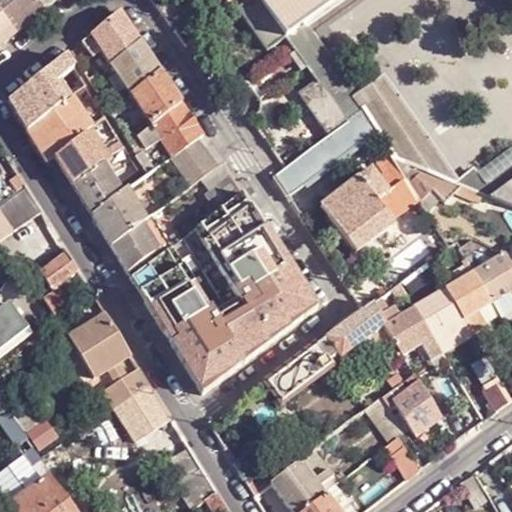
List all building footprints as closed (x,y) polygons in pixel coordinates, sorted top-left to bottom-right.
[(32,0),(0,0),(0,17),(16,35),(44,13),(32,0)] [(32,0),(44,13),(59,0),(32,0)] [(159,9),(163,15),(175,6),(173,3),(170,0),(166,0),(157,7),(159,9)] [(268,54),(287,40),(259,0),(253,0),(238,11),(268,54)] [(259,0),(287,40),(302,29),(343,0),(259,0)] [(121,12),(91,36),(112,67),(140,42),(130,27),(121,12)] [(0,17),(0,48),(16,35),(0,17)] [(336,111),(351,101),(302,29),(287,40),(316,81),(336,111)] [(140,42),(112,67),(131,97),(161,73),(151,57),(140,42)] [(65,58),(46,73),(54,86),(73,70),(65,58)] [(104,65),(88,79),(91,84),(107,70),(104,65)] [(54,86),(46,73),(17,96),(35,127),(65,105),(59,95),(54,86)] [(161,73),(131,97),(153,128),(183,104),(171,88),(161,73)] [(390,156),(392,159),(454,186),(458,183),(383,77),(351,101),(359,114),(363,111),(392,155),(390,156)] [(348,122),(359,114),(351,101),(336,111),(316,81),(298,95),(327,138),(348,122)] [(28,132),(35,127),(17,96),(10,102),(28,132)] [(111,114),(123,104),(119,97),(106,106),(111,114)] [(192,119),(183,104),(153,128),(146,133),(154,144),(161,140),(173,157),(196,140),(203,135),(192,119)] [(55,158),(84,135),(79,126),(65,105),(35,127),(46,142),(55,158)] [(84,135),(105,119),(101,113),(93,118),(91,116),(79,126),(84,135)] [(127,118),(118,125),(131,144),(134,142),(140,137),(127,118)] [(362,141),(348,122),(327,138),(283,171),(274,178),(287,198),(362,141)] [(35,127),(28,132),(47,163),(55,158),(46,142),(35,127)] [(154,144),(146,133),(140,137),(134,142),(142,152),(154,144)] [(74,189),(104,166),(84,135),(55,158),(65,173),(74,189)] [(216,168),(196,140),(173,157),(171,159),(191,187),(216,168)] [(134,142),(131,144),(138,156),(134,158),(148,176),(155,171),(142,152),(134,142)] [(511,155),(478,181),(483,189),(511,167),(511,155)] [(148,176),(134,158),(133,160),(127,164),(140,183),(148,176)] [(119,171),(112,159),(104,166),(111,177),(119,171)] [(417,198),(420,203),(432,191),(444,204),(454,196),(461,189),(454,186),(392,159),(406,181),(417,198)] [(111,177),(104,166),(74,189),(84,204),(93,219),(122,195),(111,177)] [(481,197),(490,201),(511,183),(511,167),(483,189),(478,181),(472,173),(458,183),(454,186),(461,189),(481,197)] [(393,226),(391,222),(376,203),(388,193),(372,170),(321,208),(356,254),(393,226)] [(400,210),(417,198),(406,181),(389,195),(400,210)] [(242,194),(235,183),(210,202),(218,214),(242,194)] [(511,183),(490,201),(511,209),(511,183)] [(26,186),(0,205),(0,208),(16,230),(41,210),(26,186)] [(461,189),(454,196),(478,207),(481,197),(461,189)] [(147,220),(128,191),(122,195),(93,219),(102,233),(111,248),(147,220)] [(402,213),(400,210),(389,195),(388,193),(376,203),(391,222),(402,213)] [(132,281),(204,394),(319,309),(242,194),(218,214),(173,248),(166,254),(132,281)] [(170,244),(152,216),(147,220),(111,248),(120,262),(128,275),(162,249),(170,244)] [(173,248),(170,244),(162,249),(166,254),(173,248)] [(474,274),(504,257),(484,250),(466,260),(474,274)] [(53,291),(79,272),(67,253),(42,272),(53,291)] [(511,293),(511,269),(510,266),(504,257),(474,274),(492,305),(508,296),(511,293)] [(463,323),(492,305),(474,274),(444,292),(463,323)] [(463,323),(444,292),(415,309),(433,340),(442,355),(472,339),(463,323)] [(58,317),(66,312),(54,293),(45,298),(57,317),(58,317)] [(501,320),(511,313),(511,303),(508,296),(492,305),(496,312),(501,320)] [(381,300),(372,307),(403,358),(422,346),(437,372),(448,365),(442,355),(433,340),(415,309),(401,318),(395,308),(389,311),(381,300)] [(8,301),(0,306),(0,356),(32,331),(8,301)] [(332,366),(357,347),(363,356),(374,355),(385,371),(403,358),(372,307),(363,314),(362,313),(318,348),(332,366)] [(506,327),(501,320),(496,312),(489,317),(499,332),(506,327)] [(132,356),(106,315),(70,338),(96,379),(106,372),(116,389),(102,397),(112,413),(122,405),(137,395),(150,387),(151,387),(132,356)] [(414,375),(409,367),(388,383),(393,390),(395,389),(401,384),(414,375)] [(407,394),(420,384),(414,375),(401,384),(407,394)] [(415,437),(440,418),(420,384),(407,394),(401,398),(393,404),(407,425),(415,437)] [(165,409),(151,387),(150,387),(137,395),(151,418),(165,409)] [(404,449),(411,460),(425,452),(415,437),(407,425),(393,404),(401,398),(395,389),(393,390),(387,395),(391,400),(385,405),(388,408),(406,433),(397,439),(404,449)] [(503,409),(511,403),(503,390),(494,396),(503,409)] [(27,435),(33,442),(43,435),(38,428),(43,425),(19,392),(17,403),(10,413),(27,435)] [(391,400),(387,395),(381,400),(385,405),(391,400)] [(388,447),(397,439),(406,433),(388,408),(385,405),(381,400),(363,413),(388,447)] [(0,420),(16,443),(27,435),(10,413),(0,418),(0,420)] [(201,466),(188,445),(168,457),(182,480),(201,466)] [(338,484),(338,483),(315,449),(299,463),(319,489),(324,485),(329,491),(338,484)] [(408,482),(419,473),(411,460),(404,449),(392,458),(408,482)] [(264,475),(272,485),(295,466),(287,456),(264,475)] [(271,486),(290,511),(307,511),(325,499),(322,495),(323,495),(319,489),(299,463),(295,466),(272,485),(271,486)] [(207,500),(217,493),(201,466),(182,480),(176,485),(193,511),(207,500)] [(50,477),(41,484),(32,490),(11,506),(15,511),(74,511),(75,511),(50,477)] [(32,490),(41,484),(39,480),(29,486),(32,490)] [(471,509),(484,502),(474,481),(461,487),(471,509)] [(335,511),(358,511),(338,484),(329,491),(333,496),(327,500),(335,511)] [(323,495),(329,491),(324,485),(319,489),(323,495)] [(326,498),(327,500),(333,496),(329,491),(323,495),(322,495),(325,499),(326,498)] [(227,511),(229,511),(217,493),(207,500),(214,511),(227,511)] [(335,511),(327,500),(326,498),(325,499),(307,511),(335,511)]
